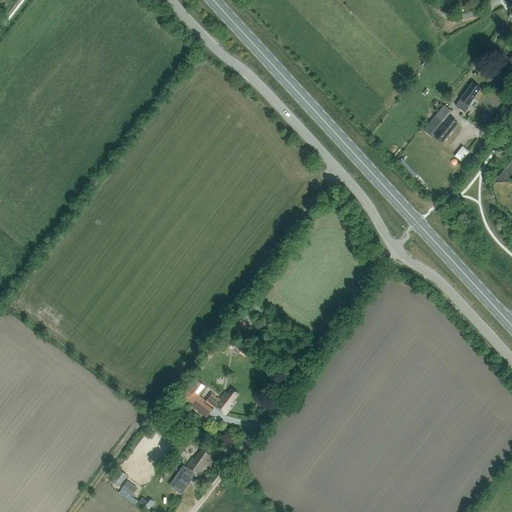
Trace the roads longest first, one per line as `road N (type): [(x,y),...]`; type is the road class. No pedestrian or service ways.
road 1 (primary): [(511,326),(212,0)]
road 2 (unclassified): [(395,248),(365,199),(170,0)]
road 3 (unclassified): [(189,511),(395,248)]
road 4 (unclassified): [(511,360),(435,276),(395,248)]
